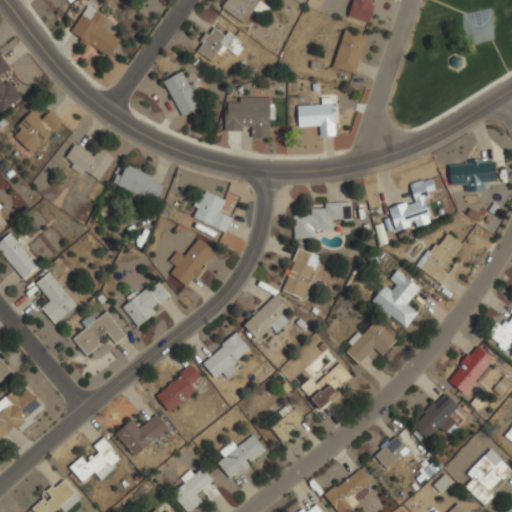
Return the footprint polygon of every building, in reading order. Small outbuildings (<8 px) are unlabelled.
[(225,0),(220,8),(243,24),(252,10),(260,15),(266,6),(260,2),(261,0),(225,0)] [(352,0),(347,17),(368,23),(374,0),(352,0)] [(108,57),(120,39),(101,27),(107,18),(87,5),(69,33),(108,57)] [(236,56),(243,45),(213,24),(195,51),(211,63),(222,47),(236,56)] [(354,74),(365,36),(342,30),(332,68),(354,74)] [(9,70),(0,57),(0,114),(20,99),(2,75),(9,70)] [(163,80),(179,116),(199,107),(183,71),(163,80)] [(224,129),(251,129),(251,139),(270,139),(270,98),(224,98),(224,129)] [(318,127),(319,136),(333,136),(332,104),(296,105),(297,127),(318,127)] [(10,132),(30,153),(61,122),(48,109),(40,117),(33,110),(10,132)] [(96,183),(113,158),(98,147),(92,156),(74,143),(63,160),(96,183)] [(492,161),(448,163),(450,192),(493,189),(492,161)] [(163,182),(122,164),(113,185),(154,203),(163,182)] [(388,208),(394,231),(431,221),(424,197),(434,194),(430,178),(408,184),(413,201),(388,208)] [(224,234),(232,215),(219,210),(223,200),(200,190),(188,219),(224,234)] [(313,238),(313,230),(331,230),(331,222),(350,222),(350,203),(323,203),(323,208),(310,208),(310,216),(293,216),(293,238),(313,238)] [(436,282),(463,246),(443,231),(417,268),(436,282)] [(0,240),(0,254),(21,280),(37,266),(10,232),(0,240)] [(175,266),(169,274),(186,288),(214,251),(198,238),(184,256),(177,251),(169,261),(175,266)] [(278,289),(302,299),(320,257),(296,247),(278,289)] [(393,280),(400,271),(423,289),(410,305),(421,313),(409,328),(376,302),(388,287),(395,293),(400,286),(393,280)] [(40,308),(53,325),(76,306),(49,272),(33,284),(48,302),(40,308)] [(121,308),(136,326),(171,298),(156,280),(121,308)] [(288,321),(281,314),(288,307),(274,294),(242,326),(256,340),(269,327),(275,333),(288,321)] [(72,340),(85,356),(109,337),(114,344),(125,336),(106,312),(96,320),(91,314),(80,322),(86,329),(72,340)] [(511,316),(506,325),(498,319),(485,339),(504,352),(510,343),(511,344),(511,316)] [(380,356),(397,338),(377,318),(344,351),(357,365),(373,349),(380,356)] [(248,350),(236,334),(200,362),(213,379),(221,373),(227,379),(237,371),(231,363),(248,350)] [(493,361),(477,346),(446,379),(462,394),(493,361)] [(0,379),(10,371),(0,359),(0,379)] [(316,385),(309,378),(299,388),(320,409),(351,377),(337,363),(316,385)] [(199,377),(190,366),(153,396),(167,413),(195,390),(191,385),(199,377)] [(0,401),(0,442),(42,407),(27,389),(18,396),(13,390),(0,401)] [(457,406),(442,392),(410,424),(425,439),(436,428),(443,434),(455,422),(448,415),(457,406)] [(281,443),(296,432),(291,426),(302,419),(290,403),(274,415),(278,420),(269,427),(281,443)] [(131,420),(114,433),(132,456),(166,428),(155,414),(138,428),(131,420)] [(511,423),(502,435),(511,443),(511,423)] [(237,447),(232,440),(218,451),(224,458),(216,464),(229,481),(266,452),(253,435),(237,447)] [(372,456),(387,470),(408,449),(393,435),(372,456)] [(98,480),(121,461),(102,438),(92,447),(97,453),(87,462),(81,456),(67,468),(81,484),(93,473),(98,480)] [(464,487),(481,504),(511,473),(511,471),(490,449),(465,474),(471,480),(464,487)] [(334,511),(343,511),(375,488),(359,467),(322,496),(334,511)] [(172,496),(185,511),(189,511),(202,501),(195,493),(212,480),(203,469),(194,476),(190,471),(175,484),(180,490),(172,496)] [(432,486),(440,494),(452,482),(444,474),(432,486)] [(57,511),(77,496),(62,479),(29,506),(33,511),(57,511)] [(320,511),(314,503),(301,511),(320,511)] [(437,511),(435,510),(433,511),(465,511),(457,503),(447,511),(437,511)]
